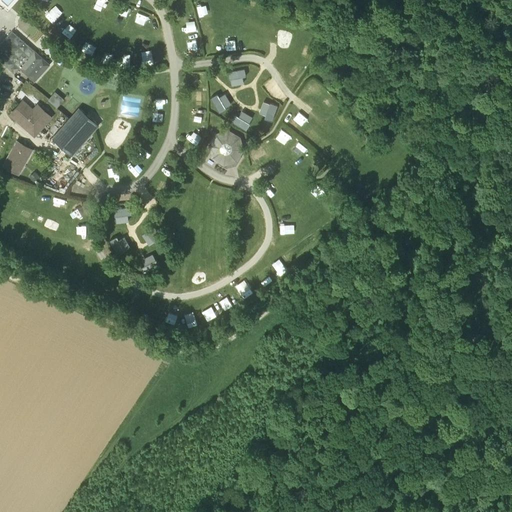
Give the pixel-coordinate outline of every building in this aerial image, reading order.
[(108,11),(111,0),(100,0),(98,8),(108,11)] [(120,8),(117,17),(127,21),(130,12),(120,8)] [(198,11),(201,20),(210,18),(207,8),(198,11)] [(136,20),(144,21),(146,11),(137,10),(136,20)] [(186,26),(196,22),(193,14),(183,17),(186,26)] [(67,34),(74,26),(65,19),(58,27),(67,34)] [(278,29),(276,45),(290,47),(293,31),(278,29)] [(203,33),(205,44),(215,41),(213,31),(203,33)] [(0,45),(0,60),(14,74),(15,74),(20,69),(35,82),(50,66),(50,65),(35,52),(12,32),(0,45)] [(90,37),(84,45),(91,50),(97,43),(90,37)] [(251,48),(260,50),(263,41),(254,39),(251,48)] [(245,68),(228,71),(230,79),(246,75),(245,68)] [(194,86),(204,85),(203,74),(193,75),(194,86)] [(64,99),(55,91),(48,99),(57,107),(64,99)] [(206,92),(195,92),(195,101),(207,100),(206,92)] [(226,108),(217,94),(211,98),(219,112),(226,108)] [(158,110),(167,110),(168,101),(158,101),(158,110)] [(271,102),(265,118),(272,121),(278,105),(271,102)] [(24,104),(13,115),(35,134),(51,116),(38,104),(32,111),(24,104)] [(52,137),(72,156),(99,125),(79,107),(52,137)] [(206,119),(206,109),(196,109),(196,119),(206,119)] [(293,126),(299,119),(293,114),(287,121),(293,126)] [(250,124),(236,115),(232,121),(246,130),(250,124)] [(249,117),(251,131),(264,129),(262,115),(249,117)] [(276,138),(286,144),(292,135),(283,128),(276,138)] [(241,136),(229,129),(215,133),(208,144),(212,158),(224,165),(237,162),(244,149),(241,136)] [(19,173),(32,151),(18,143),(5,165),(19,173)] [(103,161),(98,166),(108,174),(112,169),(103,161)] [(35,171),(30,177),(33,180),(39,175),(35,171)] [(158,175),(153,183),(165,191),(170,183),(158,175)] [(185,179),(186,187),(197,185),(196,177),(185,179)] [(271,197),(280,191),(273,182),(264,188),(271,197)] [(19,183),(18,192),(26,193),(27,184),(19,183)] [(178,195),(173,202),(179,205),(184,198),(178,195)] [(53,207),(62,209),(64,199),(54,198),(53,207)] [(279,210),(287,207),(282,198),(275,201),(279,210)] [(238,206),(237,214),(252,214),(252,206),(238,206)] [(130,207),(114,209),(115,216),(131,214),(130,207)] [(239,223),(238,232),(249,232),(249,223),(239,223)] [(163,240),(154,226),(148,230),(157,244),(163,240)] [(124,251),(117,236),(110,240),(118,254),(124,251)] [(238,246),(238,254),(253,254),(252,246),(238,246)] [(156,260),(142,268),(145,274),(160,267),(156,260)] [(183,270),(184,262),(174,261),(173,269),(183,270)]
